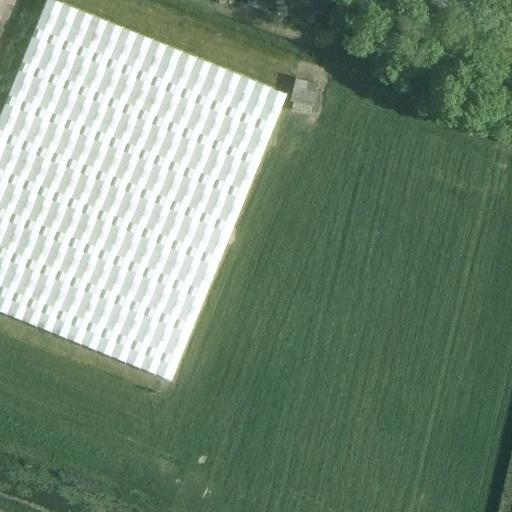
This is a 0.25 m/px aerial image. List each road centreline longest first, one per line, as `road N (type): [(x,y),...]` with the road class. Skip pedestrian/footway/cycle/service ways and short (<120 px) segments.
road 1 (track): [(364,0),(346,78),(511,140)]
road 2 (track): [(354,41),(511,51)]
